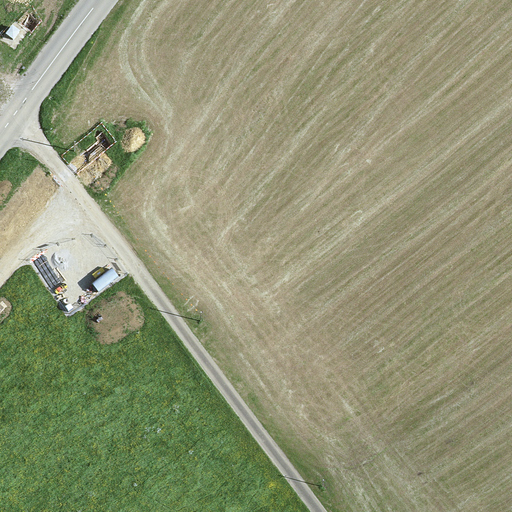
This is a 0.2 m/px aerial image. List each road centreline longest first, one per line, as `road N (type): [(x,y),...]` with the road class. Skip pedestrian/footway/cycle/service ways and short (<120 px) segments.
road 1 (unclassified): [(320,511),(17,109)]
road 2 (secondary): [(101,0),(17,109)]
